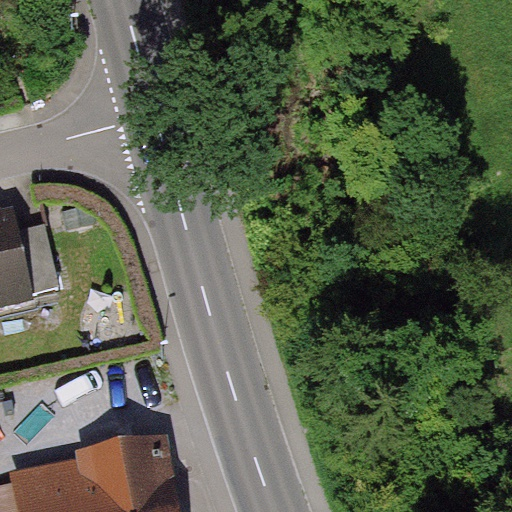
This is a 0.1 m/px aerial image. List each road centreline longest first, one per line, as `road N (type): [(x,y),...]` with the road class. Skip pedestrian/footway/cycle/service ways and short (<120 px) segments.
road 1 (secondary): [(275,511),(157,117)]
road 2 (residential): [(157,117),(0,159)]
road 3 (secondary): [(157,117),(125,0)]
